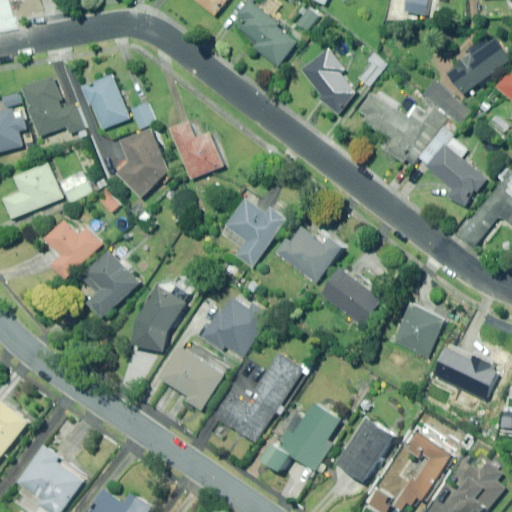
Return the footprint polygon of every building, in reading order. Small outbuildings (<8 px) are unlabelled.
[(230,0),(198,0),(197,2),(218,17),(230,0)] [(247,22),(242,29),(260,43),(255,50),(281,69),(300,44),(279,29),(282,25),(255,4),(258,0),(250,0),(251,1),(239,16),(247,22)] [(321,18),(309,10),(299,24),(311,32),(321,18)] [(511,62),(511,59),(497,39),(472,58),(468,52),(455,62),(459,68),(449,75),(466,97),(511,62)] [(358,92),(343,75),(350,69),(334,48),(304,71),(323,97),(320,103),(344,118),(358,92)] [(388,67),(379,60),(362,81),(372,89),(388,67)] [(511,73),(498,91),(511,101),(511,73)] [(132,121),(115,77),(84,88),(92,108),(95,107),(104,131),(132,121)] [(68,129),(70,136),(78,133),(81,140),(88,137),(75,101),(64,105),(55,80),(24,91),(40,138),(68,129)] [(25,113),(17,115),(15,108),(25,105),(22,94),(5,98),(9,113),(0,114),(0,154),(26,148),(22,133),(29,131),(25,113)] [(432,168),(447,146),(456,134),(446,127),(450,120),(432,108),(428,115),(418,109),(411,120),(374,95),(362,114),(369,118),(365,124),(390,140),(384,150),(414,170),(420,160),(432,168)] [(486,100),(479,108),(487,115),(494,107),(486,100)] [(157,122),(148,105),(134,112),(143,130),(157,122)] [(199,141),(193,124),(175,131),(194,181),(227,168),(214,135),(199,141)] [(172,174),(156,132),(126,144),(134,163),(121,176),(145,200),(172,174)] [(447,146),(432,168),(428,172),(456,193),(451,200),(465,210),(489,177),(447,146)] [(65,200),(51,166),(18,179),(24,194),(7,201),(15,221),(65,200)] [(511,171),(509,170),(501,180),(506,184),(461,238),(476,250),(502,218),(511,226),(511,171)] [(85,175),(64,185),(74,205),(94,195),(85,175)] [(123,206),(110,191),(100,200),(113,215),(123,206)] [(269,215),(251,201),(225,235),(245,250),(239,258),(255,270),(292,222),(274,208),(269,215)] [(78,234),(66,222),(47,241),(64,258),(54,267),(68,282),(105,246),(86,226),(78,234)] [(319,238),(307,229),(296,244),(292,240),(281,255),(320,285),(348,248),(334,238),(333,240),(323,233),(319,238)] [(142,285),(112,254),(86,280),(101,295),(90,306),(105,321),(142,285)] [(387,301),(345,271),(326,298),(368,328),(387,301)] [(264,284),(256,280),(249,291),(257,295),(264,284)] [(188,302),(158,289),(134,342),(164,356),(188,302)] [(449,322),(413,306),(395,344),(431,360),(449,322)] [(436,378),(432,386),(450,394),(453,386),(487,402),(501,374),(493,370),(495,364),(477,355),(475,359),(451,348),(436,378)] [(229,377),(189,350),(168,381),(193,398),(190,402),(205,412),(229,377)] [(308,372),(282,354),(256,392),(262,396),(255,406),(233,391),(216,416),(259,445),(308,372)] [(0,463),(32,424),(4,402),(0,406),(0,463)] [(344,422),(318,405),(308,421),(300,415),(279,448),(277,447),(267,462),(286,474),(296,458),(319,473),(336,445),(332,442),(344,422)] [(401,437),(374,420),(344,467),(370,484),(401,437)] [(458,458),(422,432),(410,449),(432,464),(411,492),(427,503),(458,458)] [(66,511),(89,481),(47,451),(24,483),(30,488),(25,495),(45,509),(42,511),(66,511)] [(508,475),(494,464),(486,473),(479,467),(455,497),(465,505),(459,511),(496,511),(511,493),(511,488),(503,481),(508,475)] [(132,506),(114,493),(101,511),(154,511),(156,510),(137,497),(132,506)]
